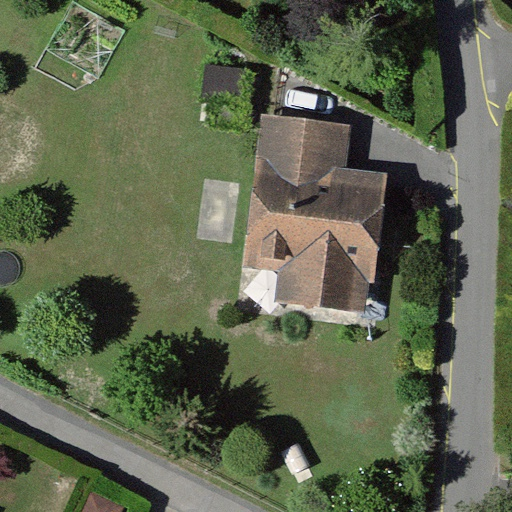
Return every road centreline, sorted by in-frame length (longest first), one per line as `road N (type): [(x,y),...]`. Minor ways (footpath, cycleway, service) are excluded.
road 1 (residential): [(468,70),(480,191),(466,511)]
road 2 (residential): [(0,396),(229,511)]
